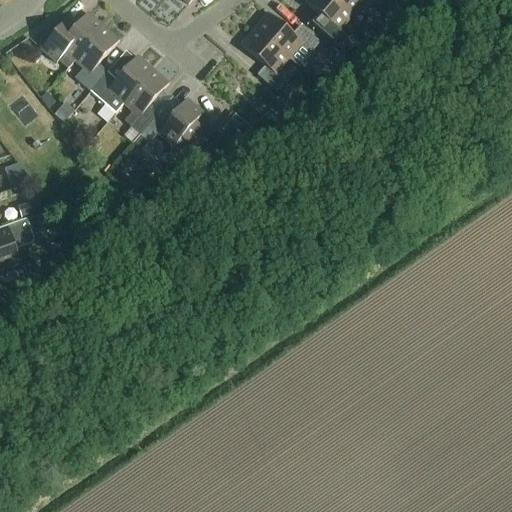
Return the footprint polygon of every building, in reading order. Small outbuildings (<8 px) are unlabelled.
[(308,0),(304,5),(317,16),(309,25),(340,51),(352,38),(345,27),(352,19),(330,0),(308,0)] [(330,0),(352,19),(360,10),(369,18),(383,1),(381,0),(330,0)] [(384,18),(408,39),(419,26),(394,5),(384,18)] [(87,16),(76,29),(67,21),(40,52),(56,66),(58,64),(67,72),(73,64),(103,30),(87,16)] [(268,16),(254,32),(288,62),(297,69),(311,54),(319,45),(299,28),(292,37),(268,16)] [(74,81),(90,95),(107,75),(98,67),(119,43),(103,30),(73,64),(82,72),(74,81)] [(288,62),(254,32),(240,48),(264,69),(256,78),(276,95),(284,86),(275,78),(288,62)] [(123,107),(153,73),(137,59),(116,83),(107,75),(90,95),(106,109),(114,99),(123,107)] [(124,124),(131,130),(124,138),(133,146),(139,138),(157,118),(148,110),(168,86),(153,73),(123,107),(132,115),(124,124)] [(46,95),(39,101),(49,112),(56,106),(46,95)] [(157,118),(139,138),(149,146),(157,136),(173,150),(170,154),(179,162),(190,149),(204,133),(195,125),(202,116),(186,102),(166,126),(157,118)] [(241,145),(253,129),(242,120),(230,135),(241,145)] [(94,144),(86,153),(93,159),(100,150),(94,144)] [(37,203),(18,210),(22,222),(40,215),(41,215),(37,203)] [(50,213),(39,217),(44,232),(45,234),(56,230),(50,213)] [(32,246),(33,242),(26,222),(7,228),(0,230),(0,278),(22,271),(15,252),(32,246)]
